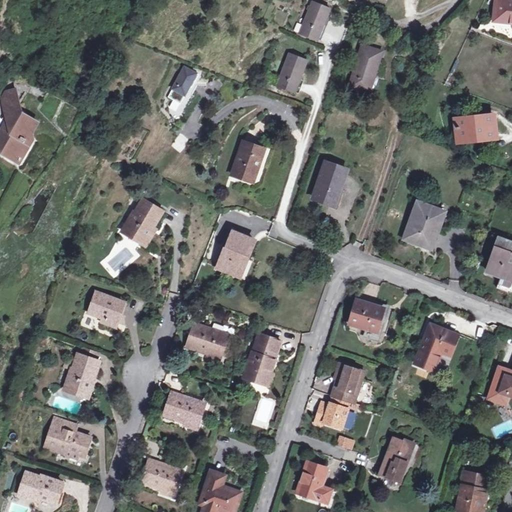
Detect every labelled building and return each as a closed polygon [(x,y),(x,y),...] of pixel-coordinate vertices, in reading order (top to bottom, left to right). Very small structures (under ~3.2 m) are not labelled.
[(498,21),(511,22),(511,1),(500,1),(498,21)] [(312,2),(300,33),(318,40),(331,9),(312,2)] [(359,21),(357,25),(363,29),(365,24),(359,21)] [(350,87),(366,92),(371,74),(375,75),(382,51),(363,45),(350,87)] [(289,54),(277,86),(295,93),(308,60),(289,54)] [(185,64),(168,94),(180,101),(187,90),(192,80),(194,81),(199,72),(185,64)] [(371,74),(366,92),(369,93),(375,75),(371,74)] [(15,149),(25,155),(34,139),(33,133),(39,122),(23,112),(18,89),(7,91),(4,97),(9,118),(0,133),(0,138),(4,153),(15,149)] [(491,122),(490,114),(452,121),(456,139),(486,134),(485,131),(495,129),(493,121),(491,122)] [(181,134),(172,147),(182,153),(190,141),(181,134)] [(244,141),(242,145),(256,149),(257,146),(244,141)] [(235,168),(257,175),(266,149),(257,146),(256,149),(242,145),(235,168)] [(20,163),(25,155),(15,149),(4,153),(20,163)] [(312,198),(331,204),(335,193),(338,194),(340,186),(343,187),(349,170),(325,162),(312,198)] [(254,183),(257,175),(235,168),(233,175),(254,183)] [(335,193),(331,204),(337,206),(343,187),(340,186),(338,194),(335,193)] [(134,213),(123,231),(144,243),(148,236),(146,234),(151,225),(155,227),(164,211),(145,200),(136,214),(134,213)] [(446,214),(418,203),(404,240),(433,251),(446,214)] [(148,236),(144,243),(149,246),(159,229),(155,227),(151,225),(146,234),(148,236)] [(220,268),(238,275),(246,258),(249,260),(257,240),(236,231),(227,251),(226,251),(220,268)] [(511,243),(499,239),(488,270),(502,275),(498,287),(511,291),(511,243)] [(246,258),(238,275),(242,276),(249,260),(246,258)] [(104,318),(118,323),(125,302),(98,292),(90,313),(104,318)] [(350,324),(383,334),(391,310),(357,299),(350,324)] [(125,302),(118,323),(122,324),(129,303),(125,302)] [(117,328),(118,323),(104,318),(102,323),(117,328)] [(429,345),(437,326),(432,324),(425,343),(429,345)] [(212,352),(223,356),(230,335),(206,327),(205,328),(197,325),(190,346),(197,348),(197,350),(207,353),(208,350),(212,351),(212,352)] [(460,336),(437,326),(429,345),(425,343),(417,363),(435,371),(443,351),(453,355),(460,336)] [(246,377),(268,384),(271,374),(269,374),(271,369),(274,370),(277,360),(276,360),(279,352),(282,341),(261,334),(257,345),(255,353),(254,352),(246,377)] [(85,347),(82,355),(98,360),(101,353),(85,347)] [(221,361),(223,356),(212,352),(210,357),(221,361)] [(65,389),(88,396),(91,388),(88,387),(91,377),(96,378),(101,360),(98,360),(82,355),(78,353),(76,361),(73,369),(71,369),(71,370),(65,389)] [(65,368),(71,370),(71,369),(73,369),(76,361),(68,359),(65,368)] [(333,396),(352,402),(356,403),(366,372),(341,363),(338,373),(341,374),(338,380),(333,396)] [(511,371),(500,367),(489,399),(507,405),(510,395),(511,390),(511,371)] [(271,374),(268,384),(272,386),(277,373),(274,372),(274,370),(271,369),(269,374),(271,374)] [(91,388),(88,396),(92,398),(98,378),(96,378),(91,377),(88,387),(91,388)] [(188,421),(199,425),(207,404),(182,396),(181,396),(173,393),(166,414),(174,417),(174,418),(183,421),(184,419),(188,420),(188,421)] [(333,396),(330,403),(350,409),(352,402),(333,396)] [(350,409),(330,403),(330,404),(322,402),(315,423),(323,426),(325,422),(343,428),(350,409)] [(72,452),(79,455),(86,457),(93,438),(76,432),(78,425),(57,418),(54,426),(54,425),(46,447),(66,454),(68,449),(72,450),(72,452)] [(198,429),(199,425),(188,421),(186,426),(198,429)] [(352,447),(353,437),(337,436),(336,446),(352,447)] [(393,474),(402,478),(415,443),(405,439),(404,441),(395,438),(382,474),(392,477),(393,474)] [(78,460),(79,455),(72,452),(72,450),(68,449),(66,454),(65,455),(78,460)] [(165,488),(176,492),(184,470),(158,462),(158,463),(151,460),(144,481),(151,484),(151,485),(161,488),(161,485),(165,487),(165,488)] [(333,490),(322,487),(328,469),(309,462),(298,493),(328,503),(333,490)] [(218,511),(219,510),(227,511),(235,511),(241,493),(223,487),(227,476),(212,471),(202,505),(206,506),(203,511),(218,511)] [(465,493),(470,472),(465,471),(460,493),(462,493),(465,493)] [(43,500),(44,496),(58,500),(64,481),(43,474),(42,477),(27,472),(20,492),(43,500)] [(488,476),(470,472),(465,493),(462,493),(458,511),(476,511),(478,505),(486,506),(489,488),(485,487),(488,476)] [(175,497),(176,492),(165,488),(164,493),(175,497)]
